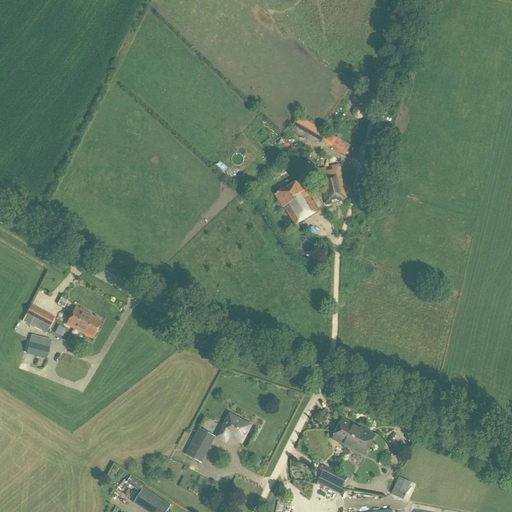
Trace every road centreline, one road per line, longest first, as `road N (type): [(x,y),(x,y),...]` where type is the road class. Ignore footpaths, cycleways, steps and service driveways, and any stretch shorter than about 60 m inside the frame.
road 1 (track): [(325,374),(341,239),(404,0)]
road 2 (unclassified): [(325,374),(206,333),(0,219)]
road 3 (unclassified): [(511,449),(325,374)]
